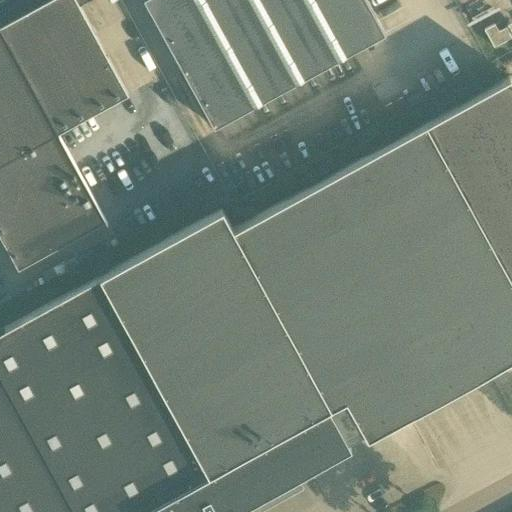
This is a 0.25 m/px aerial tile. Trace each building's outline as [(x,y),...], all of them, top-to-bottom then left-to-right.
[(0,0),(0,28),(105,220),(106,220),(58,133),(128,94),(79,5),(89,0),(0,0)] [(143,0),(213,127),(384,34),(365,0),(143,0)] [(484,29),(493,47),(511,37),(506,26),(498,30),(494,23),(484,29)] [(0,235),(18,268),(105,220),(0,28),(0,235)] [(238,511),(237,508),(350,446),(346,439),(363,430),(367,437),(511,357),(511,80),(509,75),(232,227),(222,208),(0,329),(0,511),(238,511)]
